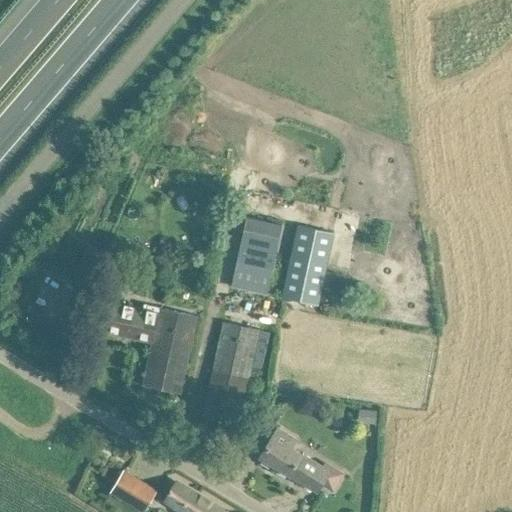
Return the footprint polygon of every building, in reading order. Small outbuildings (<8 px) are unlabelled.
[(281,225),(246,217),(231,286),(267,294),(281,225)] [(333,234),(298,226),(282,298),(317,305),(333,234)] [(144,309),(132,306),(112,302),(105,332),(152,342),(143,385),(181,394),(198,316),(145,304),(144,309)] [(224,322),(206,398),(202,418),(237,426),(259,331),(224,322)] [(266,409),(252,443),(265,451),(261,457),(317,491),(321,484),(333,490),(342,474),(325,464),(323,468),(290,448),(295,440),(278,429),(281,425),(275,421),(278,416),(266,409)] [(376,423),(376,410),(358,409),(358,422),(376,423)] [(123,472),(110,493),(142,511),(143,511),(155,491),(123,472)] [(224,511),(176,482),(165,499),(164,501),(181,511),(180,511),(224,511)]
